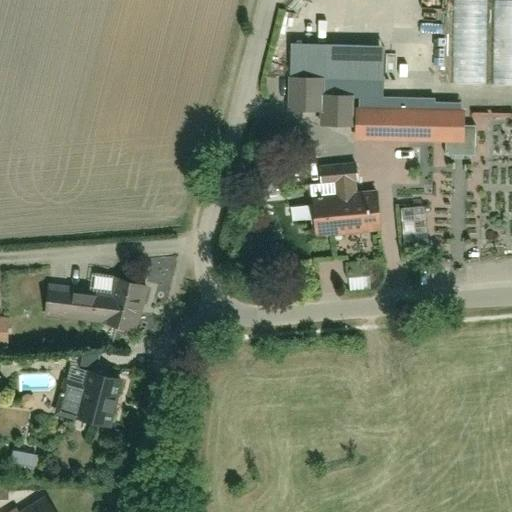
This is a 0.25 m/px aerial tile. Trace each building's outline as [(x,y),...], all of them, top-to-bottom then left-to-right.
[(455,3),(453,86),(487,87),(489,4),(455,3)] [(491,88),(511,88),(511,4),(494,4),(491,88)] [(381,50),(289,47),(287,118),(318,119),(318,132),(352,133),(351,145),(421,147),(421,157),(433,157),(432,177),(455,178),(455,158),(481,159),(483,102),(379,99),(381,50)] [(313,206),(314,239),(379,236),(377,203),(351,205),(350,189),(359,188),(358,167),(316,169),(317,191),(332,190),(333,205),(313,206)] [(261,183),(261,198),(281,197),(281,183),(261,183)] [(397,216),(400,254),(426,251),(423,213),(397,216)] [(50,286),(45,317),(103,326),(102,333),(139,338),(147,299),(133,297),(135,284),(102,280),(99,293),(50,286)] [(348,281),(349,293),(369,293),(369,281),(348,281)] [(0,350),(6,351),(9,323),(0,323),(0,350)] [(67,420),(108,430),(120,383),(78,372),(67,420)] [(52,511),(44,499),(21,511),(52,511)] [(343,511),(317,502),(296,511),(288,511),(264,503),(257,511),(343,511)]
